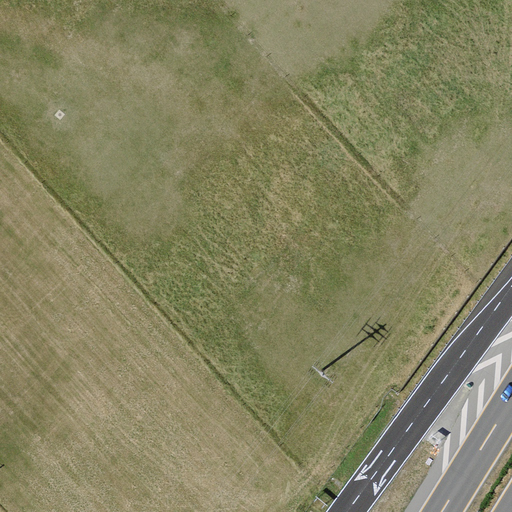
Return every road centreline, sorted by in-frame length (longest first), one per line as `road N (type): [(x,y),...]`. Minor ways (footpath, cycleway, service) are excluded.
road 1 (motorway): [(511,311),(350,511)]
road 2 (motorway): [(511,400),(442,511)]
